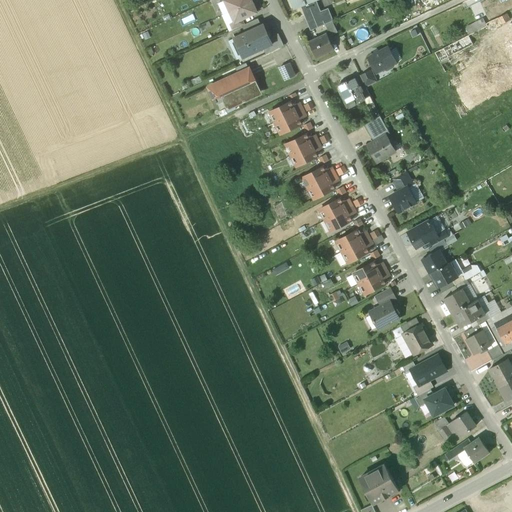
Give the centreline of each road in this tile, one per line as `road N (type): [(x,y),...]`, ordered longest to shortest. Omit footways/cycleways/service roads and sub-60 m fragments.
road 1 (track): [(114,0),(357,511)]
road 2 (residential): [(511,454),(478,404),(310,79)]
road 3 (track): [(239,114),(0,208)]
road 4 (residential): [(460,0),(310,79)]
